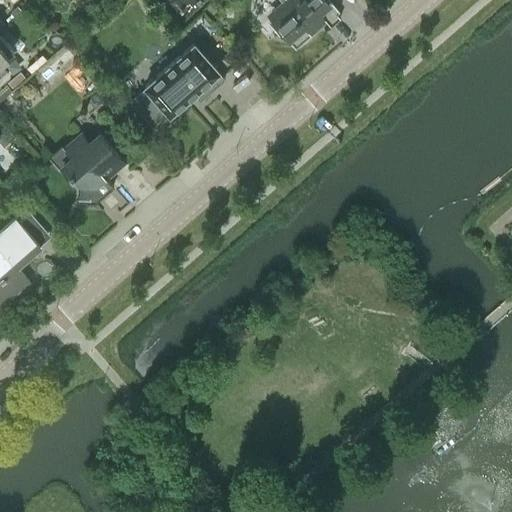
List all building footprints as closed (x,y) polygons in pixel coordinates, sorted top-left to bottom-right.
[(281,0),(285,4),(273,14),(297,42),(326,17),(331,23),(341,15),(328,0),(281,0)] [(18,6),(10,12),(13,15),(20,9),(18,6)] [(1,33),(7,28),(4,24),(0,27),(0,79),(9,72),(0,61),(15,49),(1,33)] [(147,85),(131,99),(152,124),(168,109),(169,110),(192,90),(199,98),(224,77),(193,41),(146,83),(147,85)] [(45,80),(73,55),(68,49),(40,74),(45,80)] [(9,98),(0,106),(12,120),(21,112),(9,98)] [(0,119),(0,142),(4,147),(15,137),(0,119)] [(99,132),(90,140),(82,130),(64,146),(63,164),(79,182),(87,175),(95,184),(105,175),(107,177),(125,161),(99,132)] [(0,228),(0,298),(4,303),(30,279),(9,256),(26,240),(32,235),(15,215),(9,221),(0,228)]
